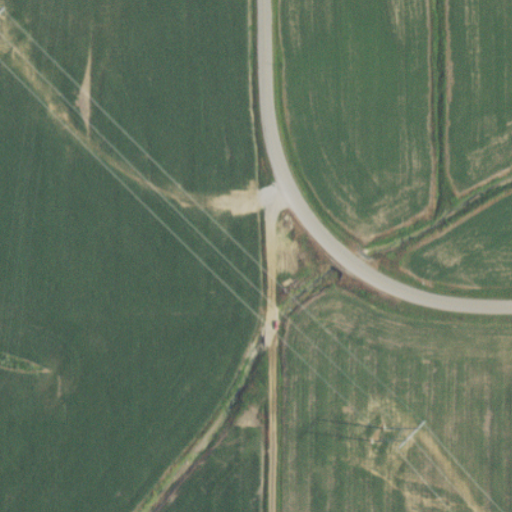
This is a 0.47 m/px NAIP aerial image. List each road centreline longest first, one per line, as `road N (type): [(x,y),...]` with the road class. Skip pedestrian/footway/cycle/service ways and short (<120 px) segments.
road 1 (residential): [(265,0),(274,145),(291,192),(320,233),(357,267),(402,291),(511,306)]
road 2 (residential): [(269,387),(290,288),(314,225)]
